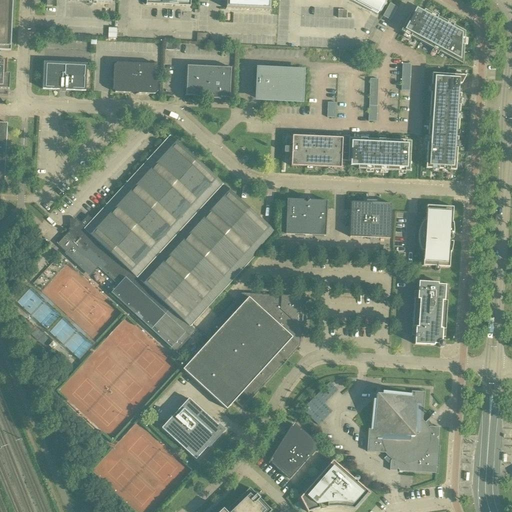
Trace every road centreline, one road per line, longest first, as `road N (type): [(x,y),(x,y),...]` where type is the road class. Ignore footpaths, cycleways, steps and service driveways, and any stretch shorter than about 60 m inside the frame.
road 1 (residential): [(473,192),(255,182),(173,112),(20,104)]
road 2 (residential): [(185,511),(236,462),(310,359),(462,364)]
road 3 (tertiary): [(492,366),(508,136)]
road 4 (residential): [(462,364),(473,192)]
road 5 (tertiary): [(487,504),(492,366)]
road 6 (residential): [(455,500),(462,364)]
road 7 (residential): [(478,107),(482,28),(446,0)]
